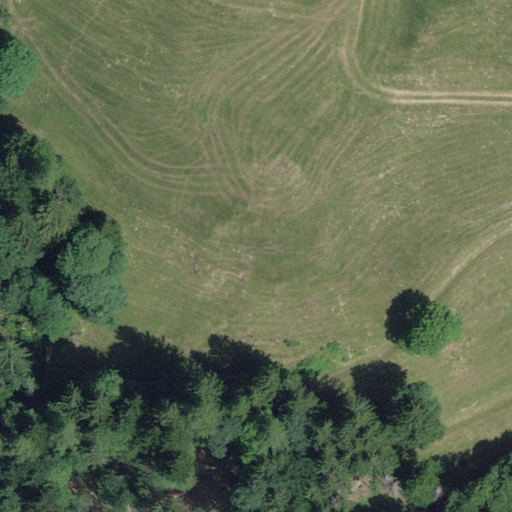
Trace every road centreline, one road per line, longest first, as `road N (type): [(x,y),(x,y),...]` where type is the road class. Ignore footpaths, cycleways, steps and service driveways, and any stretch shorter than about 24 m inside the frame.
road 1 (track): [(511,235),(481,252),(421,326),(322,396),(399,437),(419,439),(511,401)]
road 2 (track): [(511,100),(400,104),(359,80),(349,43),(356,0)]
